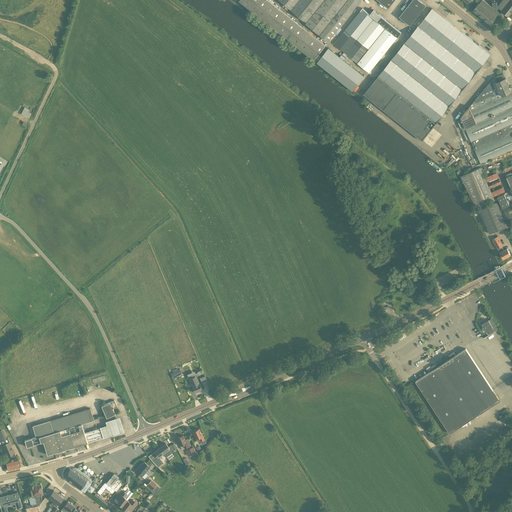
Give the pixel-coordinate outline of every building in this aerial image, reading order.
[(268,0),(239,0),(353,90),(364,76),(268,0)] [(305,24),(328,41),(361,0),(300,0),(293,10),(307,21),(305,24)] [(394,0),(379,0),(388,8),(394,0)] [(426,5),(419,0),(412,0),(399,17),(410,25),(426,5)] [(482,0),(479,4),(478,3),(473,10),(490,24),(496,17),(495,17),(498,13),(482,0)] [(511,0),(504,0),(503,2),(511,9),(511,0)] [(511,11),(511,9),(503,2),(498,7),(502,10),(502,11),(508,16),(511,11)] [(362,8),(339,37),(335,34),(331,40),(334,43),(333,44),(369,73),(398,37),(387,28),(387,27),(385,27),(375,18),(375,17),(373,17),(362,8)] [(486,52),(432,8),(364,94),(422,140),(490,55),(486,52)] [(509,83),(507,84),(505,78),(503,74),(494,77),(460,117),(481,164),(511,150),(511,93),(511,92),(509,86),(510,86),(509,83)] [(23,109),(21,114),(29,118),(31,113),(28,111),(23,109)] [(494,198),(492,193),(480,167),(460,176),(476,208),(495,200),(494,198)] [(502,208),(507,220),(511,217),(511,203),(509,205),(504,194),(497,197),(502,208)] [(497,202),(479,209),(489,234),(507,227),(497,202)] [(504,251),(502,247),(503,246),(498,237),(492,239),(497,249),(498,249),(500,253),(503,259),(510,255),(507,249),(504,251)] [(492,318),(489,320),(488,320),(481,324),(486,332),(488,335),(493,333),(495,331),(498,330),(492,318)] [(415,381),(449,434),(500,401),(492,390),(466,349),(455,355),(453,352),(439,362),(436,364),(431,367),(433,370),(415,381)] [(173,378),(182,374),(180,369),(178,370),(177,368),(173,370),(174,372),(170,374),(173,378)] [(202,390),(196,376),(189,379),(194,393),(202,390)] [(114,400),(101,406),(104,413),(105,416),(106,418),(115,414),(113,409),(117,407),(114,400)] [(35,437),(24,440),(26,447),(43,442),(47,455),(57,452),(61,451),(70,448),(74,447),(74,446),(83,444),(87,443),(84,433),(84,432),(71,436),(70,433),(61,436),(60,431),(78,425),(79,427),(82,426),(82,424),(94,420),(90,408),(50,420),(32,426),(35,437)] [(106,425),(100,428),(103,437),(124,430),(119,417),(105,421),(106,425)] [(87,432),(85,433),(88,443),(90,442),(103,438),(103,437),(100,428),(99,428),(87,432)] [(19,468),(17,458),(16,456),(15,456),(8,438),(7,438),(3,429),(0,430),(0,441),(1,445),(2,445),(7,457),(10,456),(11,459),(5,460),(8,470),(19,468)] [(206,443),(204,439),(201,433),(199,429),(192,431),(196,439),(198,442),(200,441),(202,445),(206,443)] [(188,438),(185,440),(183,435),(177,438),(182,450),(188,447),(188,446),(191,445),(188,438)] [(160,447),(164,453),(169,449),(172,453),(174,451),(174,450),(177,448),(174,443),(168,447),(165,443),(162,446),(161,445),(160,446),(160,447)] [(193,446),(185,450),(188,456),(196,452),(193,446)] [(154,452),(148,456),(157,467),(163,463),(159,457),(164,453),(160,447),(159,448),(158,448),(157,449),(154,452)] [(151,472),(148,469),(150,467),(144,462),(139,467),(139,466),(135,470),(142,476),(145,473),(148,475),(151,472)] [(74,468),(73,469),(72,470),(70,469),(64,477),(84,493),(89,486),(91,484),(91,483),(91,481),(91,480),(90,478),(77,468),(75,468),(74,468)] [(122,484),(117,480),(119,477),(114,474),(106,482),(111,486),(111,487),(116,491),(122,484)] [(152,492),(153,494),(159,487),(156,485),(158,483),(154,479),(153,481),(151,480),(146,485),(147,485),(145,486),(152,492)] [(93,481),(87,490),(91,492),(97,484),(93,481)] [(31,491),(32,496),(29,497),(30,505),(31,504),(32,507),(26,508),(26,511),(37,511),(39,511),(38,505),(39,505),(42,501),(41,495),(43,494),(40,484),(34,486),(34,485),(33,485),(33,484),(30,485),(30,486),(29,486),(27,487),(29,492),(31,491)] [(128,489),(125,492),(122,490),(115,498),(119,501),(117,503),(122,507),(127,500),(127,501),(133,493),(128,489)] [(53,501),(58,494),(53,490),(48,497),(53,501)] [(21,506),(17,492),(0,497),(0,504),(2,511),(7,511),(6,506),(15,503),(17,508),(21,506)] [(102,503),(104,501),(99,496),(95,493),(93,496),(102,503)] [(53,501),(49,507),(51,508),(53,506),(55,507),(51,511),(56,511),(59,509),(56,507),(58,505),(63,498),(58,494),(53,501)] [(127,500),(122,507),(121,508),(126,511),(128,509),(131,511),(138,503),(132,499),(129,503),(127,501),(127,500)] [(63,507),(61,510),(63,511),(70,511),(69,511),(73,506),(72,505),(73,504),(71,503),(70,504),(67,501),(63,507)]
